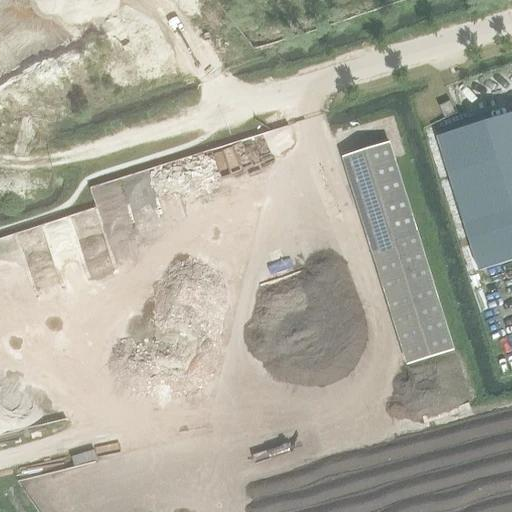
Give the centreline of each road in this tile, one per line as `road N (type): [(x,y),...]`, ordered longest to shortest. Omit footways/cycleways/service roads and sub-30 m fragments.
road 1 (track): [(0,463),(369,381)]
road 2 (unclassified): [(224,114),(511,20)]
